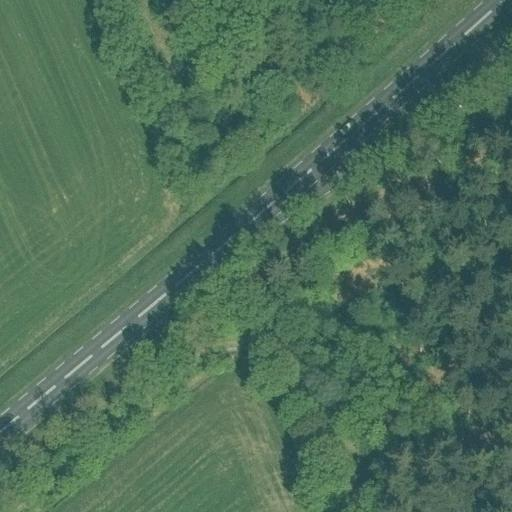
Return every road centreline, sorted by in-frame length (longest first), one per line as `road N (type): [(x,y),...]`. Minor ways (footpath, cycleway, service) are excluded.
road 1 (primary): [(505,0),(0,431)]
road 2 (track): [(20,511),(223,348),(263,348),(289,369),(339,465),(511,435)]
road 3 (track): [(511,306),(424,385),(376,458)]
road 4 (track): [(216,160),(144,0)]
